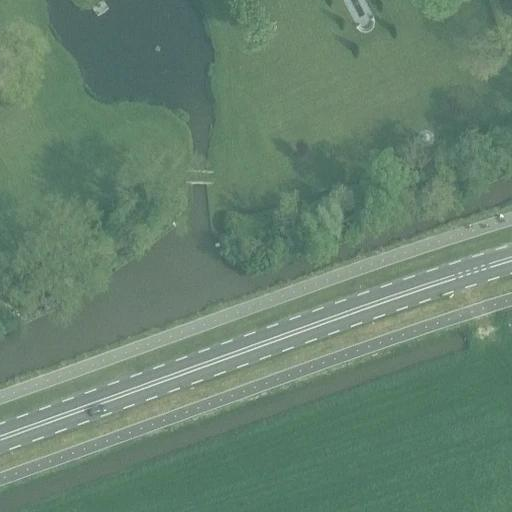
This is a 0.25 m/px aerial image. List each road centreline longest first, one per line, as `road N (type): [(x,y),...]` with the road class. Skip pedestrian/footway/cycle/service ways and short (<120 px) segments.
road 1 (primary): [(0,437),(511,258)]
road 2 (track): [(461,273),(511,395)]
